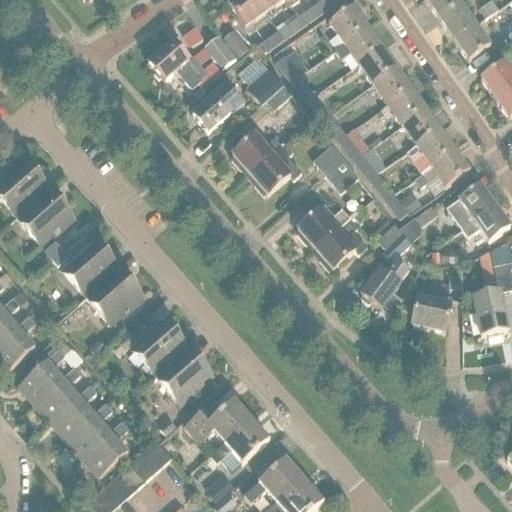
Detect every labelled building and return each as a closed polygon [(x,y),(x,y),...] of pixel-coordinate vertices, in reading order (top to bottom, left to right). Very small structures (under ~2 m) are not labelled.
[(252,28),(265,19),(251,0),(237,0),(226,8),(247,38),(255,33),(252,28)] [(251,0),(265,19),(285,4),(281,0),(251,0)] [(294,0),(281,0),(285,4),(290,11),(298,5),(294,0)] [(320,13),(322,17),(344,1),(343,0),(328,0),(319,7),(322,11),(320,13)] [(430,0),(423,5),(438,25),(460,10),(452,0),(430,0)] [(483,24),(497,15),(490,5),(477,15),(483,24)] [(303,30),(322,17),(320,13),(322,11),(319,7),(298,22),(303,30)] [(453,46),(474,31),(460,10),(438,25),(453,46)] [(342,50),(367,33),(352,12),(327,29),(342,50)] [(497,15),(483,24),(490,33),(503,24),(497,15)] [(283,45),(303,30),(298,22),(277,36),(283,45)] [(453,46),(467,67),(489,52),(474,31),(453,46)] [(194,33),(184,40),(192,51),(202,45),(194,33)] [(382,53),(367,33),(342,50),(333,57),(339,66),(349,60),(356,71),(382,53)] [(236,63),(247,55),(232,36),(222,43),(236,63)] [(262,59),(283,45),(277,36),(257,51),(262,59)] [(217,41),(203,53),(206,57),(221,75),(234,64),(217,41)] [(195,67),(191,62),(187,66),(171,47),(146,69),(163,88),(175,77),(190,94),(199,86),(205,93),(212,87),(195,67)] [(202,52),(191,62),(195,67),(206,57),(203,53),(202,52)] [(371,91),(396,73),(382,53),(356,71),(371,91)] [(295,86),(298,83),(282,62),(273,68),(288,87),(292,83),(295,86)] [(267,75),(266,76),(257,65),(239,80),(245,88),(250,93),(247,96),(260,111),(264,107),(282,91),(267,75)] [(494,104),(511,91),(511,82),(502,68),(480,84),(494,104)] [(385,112),(410,94),(396,73),(371,91),(385,111),(385,112)] [(304,108),(313,101),(298,83),(295,86),(292,83),(288,87),(304,108)] [(229,119),(223,111),(234,100),(226,91),(214,101),(214,100),(191,120),(207,138),(229,119)] [(282,91),(264,107),(272,117),(290,101),(282,91)] [(511,91),(494,104),(508,124),(511,121),(511,91)] [(400,132),(425,114),(410,94),(385,112),(392,122),(400,132)] [(326,125),(329,122),(313,101),(304,108),(319,126),(323,122),(326,125)] [(414,152),(439,135),(425,114),(400,132),(414,152)] [(335,147),(344,140),(329,122),(326,125),(323,122),(319,126),(335,147)] [(454,155),(439,135),(414,152),(403,159),(419,181),(421,179),(429,174),(429,173),(454,155)] [(249,136),(240,143),(245,148),(254,141),(249,136)] [(357,164),(361,161),(344,140),(335,147),(350,165),(355,162),(357,164)] [(230,165),(246,183),(283,151),(276,142),(263,153),(254,141),(245,148),(231,161),(233,163),(230,165)] [(266,201),(288,182),(292,186),(300,179),(286,164),(291,160),(283,151),(246,183),(262,201),(265,199),(266,201)] [(469,176),(454,155),(429,173),(429,174),(421,179),(419,181),(412,186),(418,194),(435,182),(443,194),(469,176)] [(322,180),(340,165),(333,156),(315,172),(322,180)] [(367,186),(375,179),(361,161),(357,164),(355,162),(350,165),(367,186)] [(0,205),(15,223),(48,194),(23,165),(0,184),(0,205)] [(340,165),(322,180),(339,200),(357,184),(340,165)] [(388,204),(392,201),(375,179),(367,186),(381,205),(386,201),(388,204)] [(446,215),(460,236),(494,212),(479,191),(457,206),(458,207),(446,215)] [(15,223),(41,252),(74,223),(48,194),(15,223)] [(408,199),(398,206),(408,219),(418,212),(408,199)] [(386,201),(381,205),(397,225),(406,218),(392,201),(388,204),(386,201)] [(296,239),(311,258),(348,226),(340,217),(333,223),(323,212),(296,235),(298,237),(296,239)] [(494,212),(460,236),(466,244),(478,236),(487,248),(509,233),(494,212)] [(356,234),(355,234),(362,229),(355,221),(349,226),(348,226),(311,258),(327,276),(330,274),(332,276),(353,257),(357,261),(364,255),(350,239),(356,234)] [(400,240),(406,247),(408,250),(419,242),(420,233),(413,224),(397,236),(400,240)] [(386,225),(373,237),(379,243),(392,231),(386,225)] [(400,240),(397,236),(392,231),(379,243),(375,248),(383,256),(400,240)] [(408,250),(406,247),(400,240),(383,256),(381,259),(389,269),(408,251),(408,250)] [(59,274),(85,303),(118,274),(92,245),(59,274)] [(60,254),(53,247),(43,256),(49,264),(60,254)] [(499,250),(490,255),(491,259),(494,272),(503,270),(501,260),(500,257),(499,250)] [(60,254),(49,264),(56,272),(67,262),(60,254)] [(440,271),(458,269),(458,257),(439,258),(440,271)] [(511,257),(501,260),(503,270),(511,268),(511,257)] [(407,277),(395,268),(391,275),(386,271),(382,277),(379,275),(359,301),(379,316),(380,315),(389,321),(399,307),(391,301),(399,290),(398,289),(407,277)] [(511,268),(503,270),(509,297),(511,296),(511,268)] [(509,297),(503,270),(494,272),(492,273),(495,288),(483,291),(485,301),(471,304),(480,343),(486,341),(487,345),(501,342),(500,339),(507,337),(499,299),(509,297)] [(461,295),(460,272),(447,272),(447,295),(461,295)] [(85,303),(110,332),(143,303),(118,274),(85,303)] [(438,301),(429,299),(427,307),(416,305),(410,332),(428,336),(428,335),(444,338),(449,312),(451,303),(439,301),(438,301)] [(0,349),(17,335),(15,333),(6,323),(18,312),(11,305),(0,314),(0,316),(1,317),(0,317),(0,349)] [(0,349),(0,375),(4,380),(33,354),(22,341),(34,330),(27,322),(15,333),(17,335),(0,349)] [(154,382),(187,353),(162,324),(129,353),(154,382)] [(128,337),(109,353),(117,362),(136,346),(128,337)] [(60,346),(46,358),(49,363),(43,368),(45,369),(16,394),(32,413),(62,387),(60,385),(51,374),(63,364),(61,361),(69,355),(60,346)] [(98,347),(89,356),(95,362),(104,354),(98,347)] [(154,382),(180,412),(213,382),(187,353),(154,382)] [(78,405),(76,403),(67,393),(79,382),(72,374),(60,385),(62,387),(32,413),(48,431),(78,405)] [(93,423),(92,421),(82,410),(95,400),(89,392),(76,403),(78,405),(48,431),(64,449),(93,423)] [(223,449),(250,425),(233,405),(210,425),(202,416),(183,433),(197,450),(212,437),(222,448),(223,449)] [(109,441),(108,439),(99,429),(111,418),(104,410),(92,421),(93,423),(64,449),(80,467),(109,441)] [(223,449),(222,448),(208,461),(215,469),(229,457),(240,469),(268,445),(250,425),(223,449)] [(167,426),(158,434),(165,442),(174,433),(167,426)] [(109,441),(80,467),(96,485),(126,459),(114,446),(127,435),(121,428),(108,439),(109,441)] [(146,453),(162,471),(169,464),(154,447),(146,453)] [(153,479),(162,471),(146,453),(137,461),(153,479)] [(145,486),(153,479),(137,461),(129,469),(145,486)] [(263,496),(274,507),(276,510),(303,485),(284,463),(242,500),(249,508),(263,496)] [(136,494),(145,486),(129,469),(120,477),(136,494)] [(127,502),(136,494),(120,477),(112,484),(127,502)] [(226,497),(232,493),(224,483),(223,484),(207,498),(206,498),(214,508),(226,497)] [(119,510),(127,502),(112,484),(103,492),(119,510)] [(276,510),(274,507),(268,511),(316,511),(322,507),(303,485),(276,510)] [(105,511),(116,511),(119,510),(103,492),(94,500),(105,511)] [(228,511),(235,507),(226,497),(214,508),(210,511),(228,511)] [(105,511),(94,500),(85,508),(86,510),(87,511),(105,511)]
